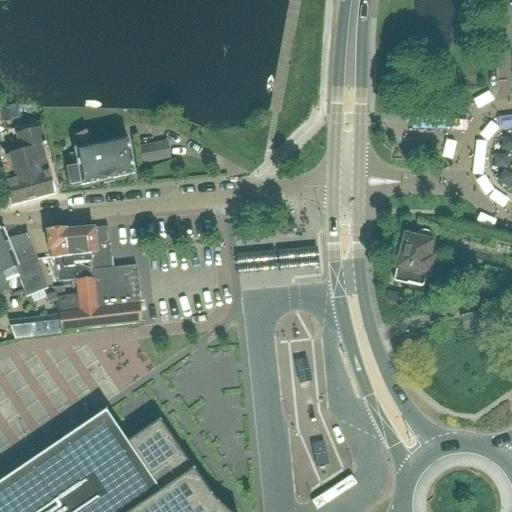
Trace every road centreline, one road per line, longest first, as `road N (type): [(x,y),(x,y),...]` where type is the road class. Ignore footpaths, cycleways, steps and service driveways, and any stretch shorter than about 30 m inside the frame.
road 1 (residential): [(332,186),(0,220)]
road 2 (primary): [(332,186),(344,325),(361,383),(407,479)]
road 3 (primary): [(444,446),(399,399),(374,347),(360,288),(357,182)]
